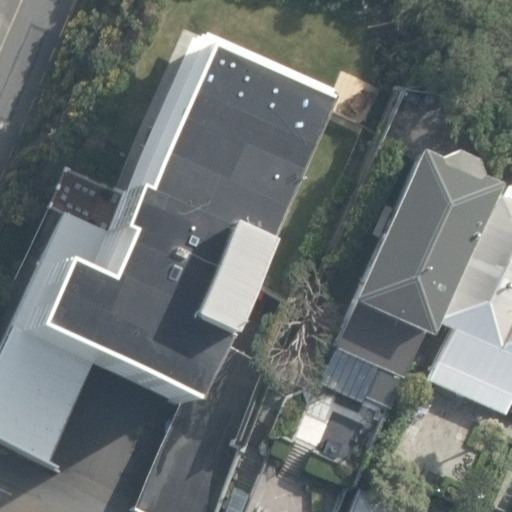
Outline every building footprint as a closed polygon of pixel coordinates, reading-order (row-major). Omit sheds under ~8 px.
[(89,364),(171,398),(128,501),(154,511),(199,511),(257,375),(208,355),(322,84),(183,26),(96,234),(45,213),(0,320),(0,443),(47,463),(89,364)] [(489,174),(409,140),(310,367),(390,401),(489,174)] [(511,178),(504,175),(415,376),(502,414),(510,396),(511,396),(511,178)] [(264,442),(232,511),(333,511),(348,479),(284,450),(264,442)] [(435,511),(442,496),(365,463),(343,511),(435,511)]
